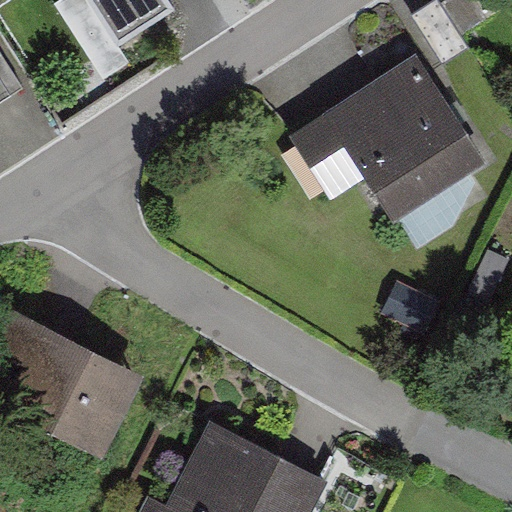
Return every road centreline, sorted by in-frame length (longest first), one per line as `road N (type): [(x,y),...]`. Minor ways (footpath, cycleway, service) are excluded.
road 1 (residential): [(43,181),(168,278),(511,470)]
road 2 (residential): [(43,181),(263,70),(374,0)]
